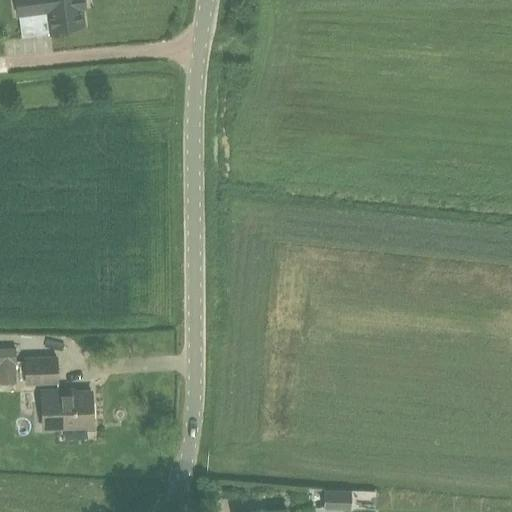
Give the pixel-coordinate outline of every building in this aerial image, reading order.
[(15,0),(17,14),(47,11),(50,34),(67,32),(66,27),(83,25),(80,7),(84,6),(83,0),(15,0)] [(0,383),(16,383),(15,346),(0,346),(0,383)] [(24,384),(59,382),(57,353),(23,355),(24,384)] [(43,426),(93,424),(91,390),(58,391),(58,389),(41,389),(43,426)] [(323,489),(323,507),(350,508),(350,490),(323,489)]
